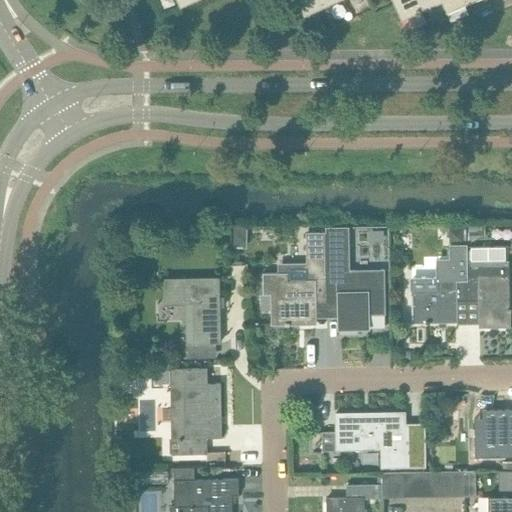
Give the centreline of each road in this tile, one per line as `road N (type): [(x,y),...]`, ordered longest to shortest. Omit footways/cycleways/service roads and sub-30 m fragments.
road 1 (tertiary): [(511,83),(108,86),(51,106)]
road 2 (tertiary): [(70,134),(137,114),(262,126),(511,124)]
road 3 (residential): [(276,511),(275,400),(282,388),(511,378)]
road 4 (tertiary): [(0,261),(17,194),(70,134)]
